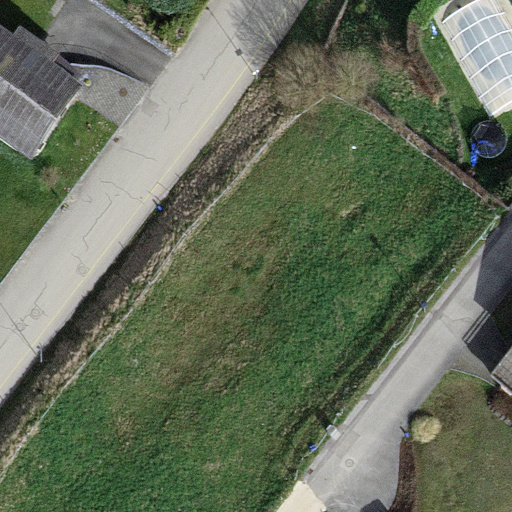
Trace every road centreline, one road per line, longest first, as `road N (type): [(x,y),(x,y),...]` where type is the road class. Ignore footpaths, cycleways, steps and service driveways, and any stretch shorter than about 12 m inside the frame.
road 1 (residential): [(250,0),(0,348)]
road 2 (residential): [(295,511),(511,246)]
